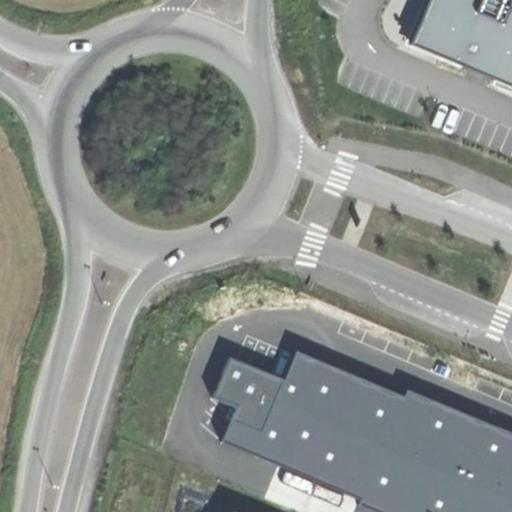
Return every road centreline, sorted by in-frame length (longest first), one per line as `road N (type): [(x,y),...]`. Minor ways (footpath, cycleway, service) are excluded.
road 1 (primary): [(79,215),(73,316),(33,467),(43,511)]
road 2 (primary): [(54,511),(126,310),(182,250)]
road 3 (unclassified): [(234,231),(284,235),(348,256),(511,324)]
road 4 (unclassified): [(511,246),(301,157),(278,120)]
road 5 (primary): [(60,95),(51,136),(57,177),(79,215)]
road 6 (primary): [(234,231),(263,200),(279,158),(278,120)]
road 7 (primary): [(157,26),(104,43),(60,95)]
